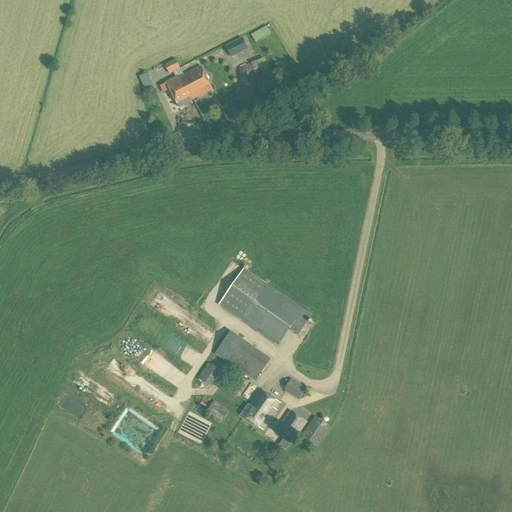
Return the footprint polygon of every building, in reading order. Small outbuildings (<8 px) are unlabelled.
[(255,42),(270,33),(266,26),(251,35),(255,42)] [(231,58),(248,49),(242,37),(225,46),(231,58)] [(271,73),(265,57),(257,61),(257,60),(238,68),(243,79),(261,71),(264,76),(271,73)] [(183,75),(175,59),(164,64),(169,74),(173,72),(176,76),(165,81),(178,108),(191,102),(190,100),(193,98),(186,84),(187,82),(183,75)] [(186,84),(193,98),(212,89),(199,67),(183,75),(187,82),(186,84)] [(144,88),(152,84),(147,73),(139,76),(144,88)] [(241,100),(249,94),(245,88),(237,94),(241,100)] [(298,335),(310,317),(243,271),(219,305),(277,346),(288,330),(289,328),(298,335)] [(255,382),(271,359),(231,331),(215,354),(255,382)] [(107,365),(112,371),(122,362),(117,356),(107,365)] [(210,387),(221,371),(208,363),(198,378),(210,387)] [(234,399),(243,388),(230,378),(221,389),(234,399)] [(297,401),(305,390),(290,380),(283,391),(297,401)] [(274,410),(279,404),(260,391),(250,405),(248,403),(246,405),(247,405),(239,416),(262,431),(267,424),(268,425),(271,420),(270,420),(276,411),(274,410)] [(222,422),(229,411),(214,401),(206,412),(222,422)] [(294,441),(308,422),(291,410),(277,429),(294,441)] [(314,450),(331,427),(316,416),(299,439),(314,450)]
